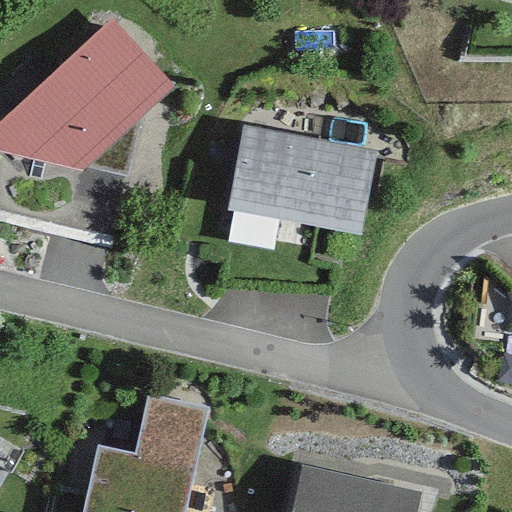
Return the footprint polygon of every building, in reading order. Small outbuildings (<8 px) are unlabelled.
[(105,10),(0,117),(0,153),(88,175),(144,118),(179,81),(105,10)] [(88,175),(0,153),(0,223),(119,250),(144,118),(88,175)] [(372,154),(230,132),(217,213),(360,235),(372,154)] [(135,451),(90,448),(79,511),(183,511),(209,413),(148,396),(135,451)] [(420,511),(425,491),(291,464),(280,511),(420,511)]
